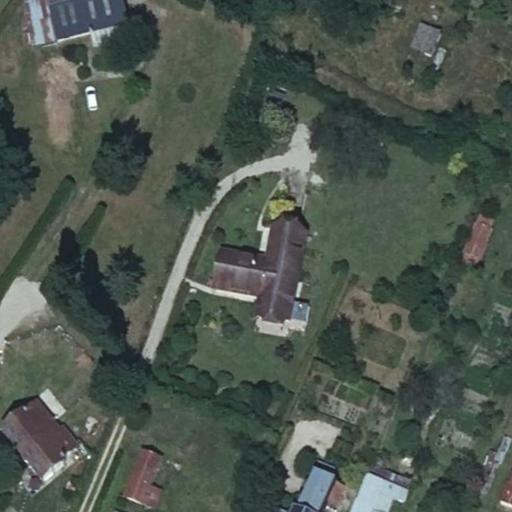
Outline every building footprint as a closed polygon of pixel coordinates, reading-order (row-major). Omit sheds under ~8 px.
[(121,0),(53,0),(60,41),(126,31),(121,0)] [(408,51),(431,62),(443,37),(421,26),(408,51)] [(476,271),(492,231),(474,224),(458,264),(476,271)] [(313,240),(278,230),(269,264),(232,256),(223,291),(261,299),(256,321),(291,328),(304,281),(313,240)] [(0,435),(15,455),(47,493),(71,473),(68,467),(86,454),(74,438),(65,445),(53,429),(62,421),(43,399),(0,435)] [(126,505),(144,511),(156,511),(162,499),(151,495),(162,465),(143,458),(126,505)] [(417,464),(415,473),(431,479),(433,469),(417,464)] [(511,472),(499,505),(511,510),(511,472)] [(317,511),(326,492),(321,490),(303,481),(289,511),(317,511)] [(364,481),(353,511),(352,511),(387,511),(396,493),(364,481)]
